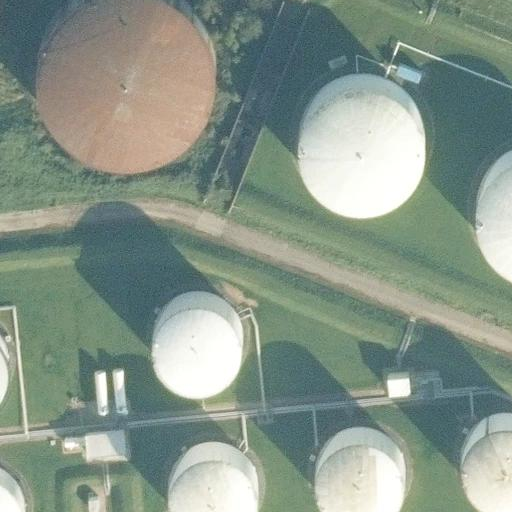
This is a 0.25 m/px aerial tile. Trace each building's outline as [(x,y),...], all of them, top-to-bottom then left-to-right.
[(190,0),(64,0),(52,13),(41,36),(36,61),(38,86),(48,110),(63,130),(84,145),(107,154),(132,155),(155,151),(177,141),(195,125),(209,105),(217,82),(218,57),(213,34),(202,12),(190,0)] [(418,100),(404,85),(385,75),(363,72),(341,77),(323,88),(309,105),(302,126),(302,148),(310,168),(324,185),(341,196),(361,200),(382,198),(400,190),(415,176),(426,159),(430,138),(427,118),(418,100)] [(511,147),(507,150),(492,163),(482,180),(477,199),(478,218),(485,237),(497,252),(511,263),(511,147)] [(232,303),(221,294),(208,289),(194,289),(181,292),(169,300),(160,310),(154,323),(153,336),(156,350),(162,362),(172,371),(186,378),(200,379),(215,377),(228,369),(237,358),(243,345),(244,330),(240,316),(232,303)] [(0,391),(2,390),(10,377),(13,362),(12,346),(5,332),(0,326),(0,391)] [(107,365),(97,366),(102,409),(112,407),(107,365)] [(419,387),(418,367),(388,369),(389,389),(419,387)] [(126,368),(115,369),(118,403),(129,401),(126,368)] [(511,411),(509,411),(496,413),(484,419),(474,427),(468,438),(465,451),(465,464),(469,476),(477,486),(487,494),(498,499),(511,500),(511,499),(511,411)] [(387,436),(375,430),(363,428),(350,430),(338,436),(329,445),(323,457),(320,470),(322,482),(328,494),(337,504),(348,510),(358,511),(365,511),(375,511),(387,505),(397,496),(403,484),(405,471),(403,457),(397,445),(387,436)] [(126,429),(89,432),(89,437),(69,438),(69,444),(91,443),(91,453),(127,450),(126,429)] [(250,456),(239,448),(225,442),(211,442),(197,447),(185,456),(177,468),(174,482),(175,497),(182,510),(183,511),(250,511),(254,508),(259,495),(260,482),(257,468),(250,456)] [(0,511),(26,511),(27,501),(24,489),(17,479),(9,470),(0,465),(0,511)]
